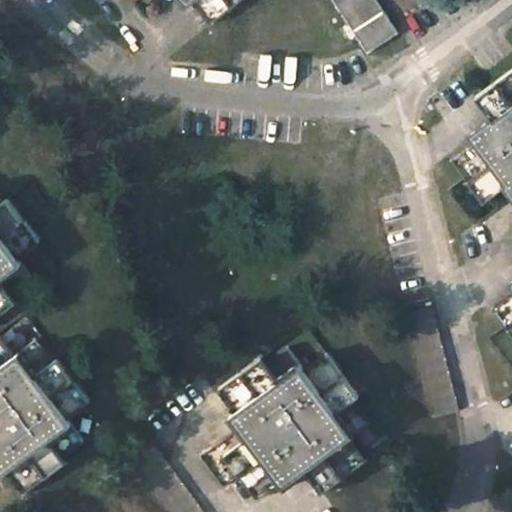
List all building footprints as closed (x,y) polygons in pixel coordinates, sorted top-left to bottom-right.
[(145,0),(148,2),(150,0),(183,0),(188,6),(190,3),(208,25),(239,0),(145,0)] [(332,0),(367,53),(398,32),(383,10),(377,15),(367,0),(332,0)] [(383,10),(376,0),(367,0),(377,15),(383,10)] [(511,72),(475,100),(492,122),(469,138),(472,142),(459,152),(449,159),(482,202),(504,186),(511,196),(511,285),(510,287),(511,290),(499,299),(490,306),(511,336),(511,72)] [(0,312),(15,302),(8,293),(30,276),(13,255),(36,238),(7,199),(3,201),(0,197),(0,312)] [(431,307),(405,314),(431,418),(459,411),(431,307)] [(0,335),(0,475),(4,472),(21,494),(64,462),(57,454),(80,437),(63,414),(86,396),(58,359),(54,361),(38,339),(15,356),(0,335)] [(357,396),(324,352),(302,368),(288,350),(266,367),(260,359),(217,392),(234,413),(228,417),(245,439),(223,455),(256,499),(278,483),(281,487),(292,478),(304,470),(320,493),(364,459),(348,437),(369,421),(353,399),(357,396)] [(202,511),(150,441),(127,456),(168,511),(202,511)]
